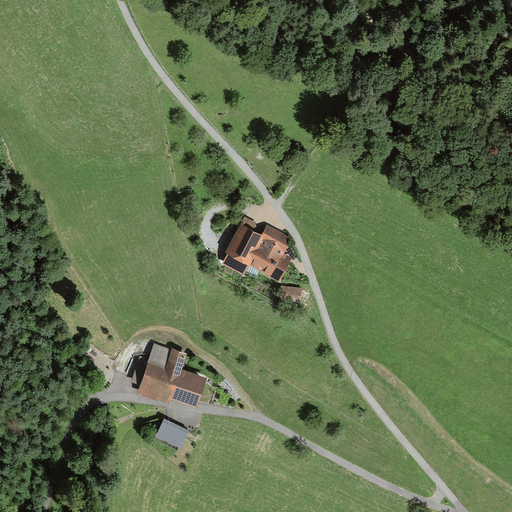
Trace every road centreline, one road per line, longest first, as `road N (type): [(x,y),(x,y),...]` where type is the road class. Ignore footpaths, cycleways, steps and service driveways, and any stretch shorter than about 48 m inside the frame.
road 1 (track): [(278,208),(317,145),(351,112),(481,94)]
road 2 (track): [(358,0),(453,79),(511,110)]
